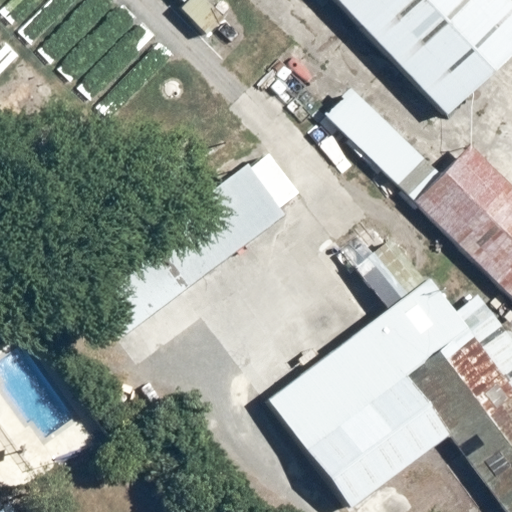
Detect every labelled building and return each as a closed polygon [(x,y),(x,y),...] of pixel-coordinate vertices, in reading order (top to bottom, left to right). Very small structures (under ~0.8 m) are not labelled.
[(511,50),(511,5),(507,0),(340,0),(444,113),(511,50)] [(419,156),(348,85),(321,113),(392,183),(419,156)] [(511,167),(481,136),(413,205),(511,301),(511,167)] [(293,195),(260,149),(90,272),(129,325),(285,212),(280,205),(293,195)] [(407,294),(355,230),(332,249),(382,312),(268,397),(349,505),(447,432),(506,511),(511,511),(511,333),(476,286),(450,305),(429,277),(407,294)] [(15,511),(0,490),(0,511),(15,511)]
